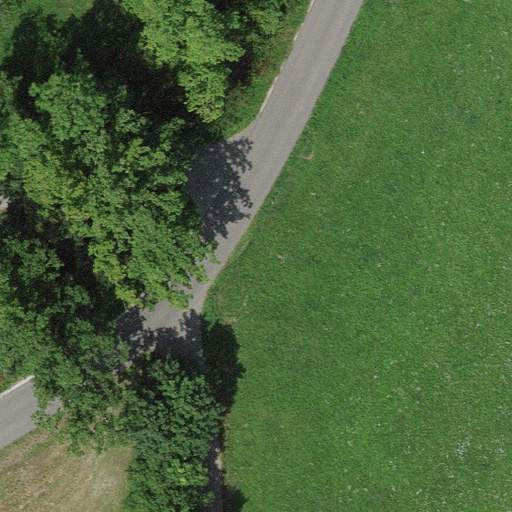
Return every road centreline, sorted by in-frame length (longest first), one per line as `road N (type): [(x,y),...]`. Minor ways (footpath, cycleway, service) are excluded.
road 1 (unclassified): [(0,421),(60,388),(169,301),(224,220),(339,0)]
road 2 (track): [(224,220),(189,165),(133,145),(0,179)]
road 3 (track): [(169,301),(202,389),(209,511)]
